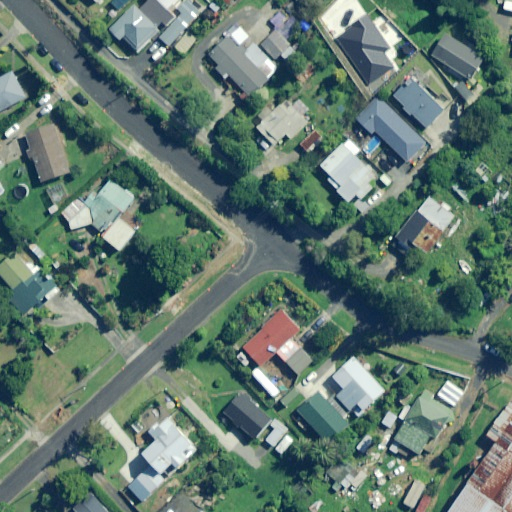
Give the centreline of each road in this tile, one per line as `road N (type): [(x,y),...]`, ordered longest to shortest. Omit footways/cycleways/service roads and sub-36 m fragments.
road 1 (residential): [(276,240),(0,498)]
road 2 (residential): [(13,0),(111,104),(276,240)]
road 3 (residential): [(276,240),(336,289),(511,365)]
